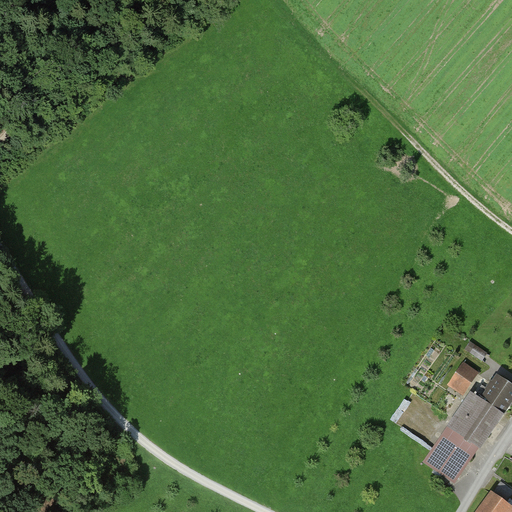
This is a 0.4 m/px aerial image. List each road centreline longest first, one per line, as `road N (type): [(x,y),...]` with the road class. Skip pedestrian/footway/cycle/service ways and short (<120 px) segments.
road 1 (track): [(265,511),(172,464),(119,419),(0,253)]
road 2 (track): [(333,67),(511,230)]
road 3 (track): [(0,139),(119,0)]
